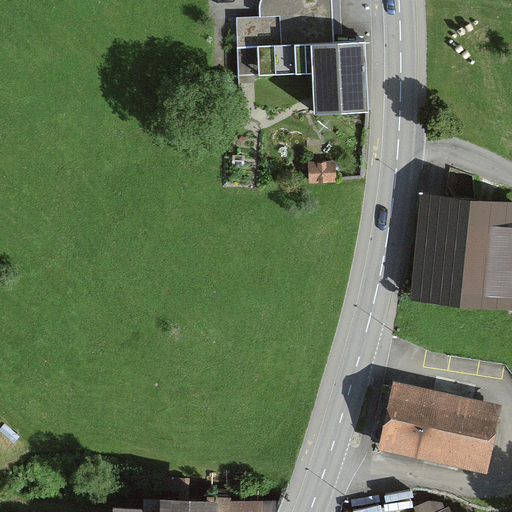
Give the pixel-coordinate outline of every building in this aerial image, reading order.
[(258,46),(334,42),(332,0),(258,0),(257,1),(258,18),(230,20),(232,47),(258,46)] [(334,42),(258,46),(259,75),(316,72),(318,112),(366,109),(363,41),(334,42)] [(336,168),(311,169),(311,182),(337,181),(336,168)] [(511,216),(511,208),(426,200),(417,295),(504,303),(511,216)] [(497,408),(396,387),(383,446),(484,467),(497,408)] [(113,509),(112,511),(255,511),(255,502),(145,500),(145,510),(113,509)]
